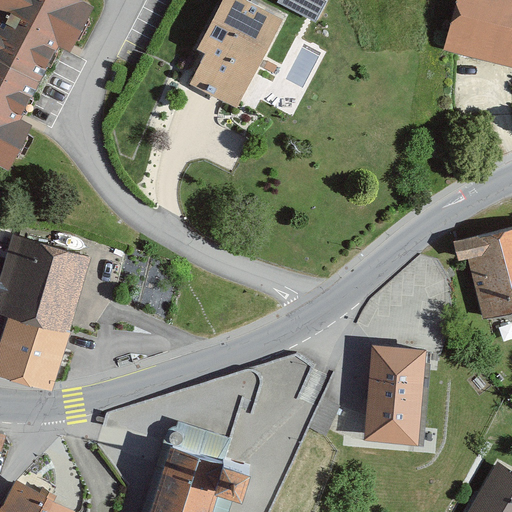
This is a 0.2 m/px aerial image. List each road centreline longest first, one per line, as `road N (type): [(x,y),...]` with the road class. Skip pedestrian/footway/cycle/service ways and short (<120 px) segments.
road 1 (residential): [(332,303),(192,246),(148,220),(96,168),(85,108),(131,0)]
road 2 (tertiary): [(332,303),(253,346),(91,401),(43,407)]
road 3 (tertiary): [(511,172),(435,219),(332,303)]
road 4 (unknown): [(170,233),(174,168),(204,105)]
